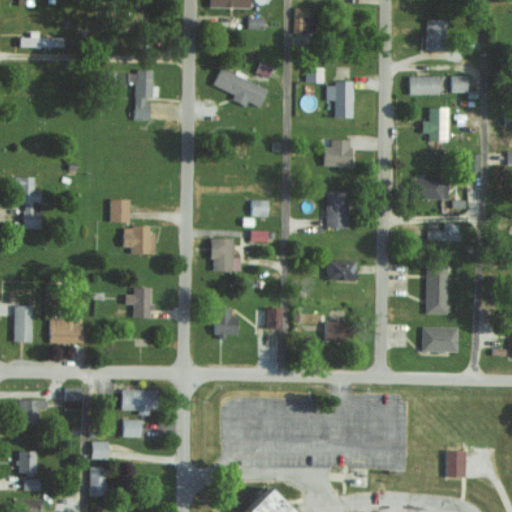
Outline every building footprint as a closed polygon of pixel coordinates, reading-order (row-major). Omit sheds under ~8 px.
[(291,32),(312,33),(312,16),(307,16),(307,7),(292,6),(291,32)] [(246,27),(262,27),(262,17),(246,16),(246,27)] [(424,48),(443,49),(443,18),(425,17),(424,48)] [(17,36),(16,45),(61,46),(61,35),(27,34),(27,36),(17,36)] [(253,71),(265,76),(269,66),(257,61),(253,71)] [(303,81),(321,81),(321,67),(303,66),(303,81)] [(232,93),(229,99),(244,105),(246,101),(257,106),(265,88),(218,67),(211,84),(232,93)] [(133,80),(131,118),(146,119),(147,98),(150,98),(150,69),(126,69),(126,80),(133,80)] [(101,71),(100,84),(122,85),(123,71),(101,71)] [(437,74),(406,75),(406,93),(437,93),(437,74)] [(449,91),(465,91),(464,74),(448,74),(449,91)] [(332,116),(350,116),(351,80),(331,79),(331,84),(324,84),(323,99),(332,99),(332,116)] [(426,138),(444,139),(445,106),(426,106),(426,119),(419,119),(419,131),(426,131),(426,138)] [(321,166),(350,165),(349,138),(328,139),(328,145),(321,145),(321,166)] [(465,171),(477,172),(478,153),(466,152),(465,171)] [(21,227),(38,227),(38,189),(32,189),(32,175),(12,175),(12,187),(18,187),(18,202),(21,202),(21,227)] [(446,197),(445,177),(407,178),(408,198),(446,197)] [(345,227),(346,189),(324,189),(323,226),(345,227)] [(127,197),(107,197),(107,220),(127,220),(127,197)] [(249,215),(265,215),(266,199),(249,199),(249,215)] [(455,239),(455,222),(441,222),(441,228),(425,228),(425,239),(455,239)] [(152,253),(153,232),(147,231),(147,225),(121,225),(120,246),(128,246),(128,252),(152,253)] [(265,230),(248,229),(248,240),(264,240),(265,230)] [(230,236),(209,237),(209,270),(238,269),(237,256),(230,256),(230,236)] [(354,259),(325,260),(325,279),(354,279),(354,259)] [(444,312),(446,265),(424,264),(423,312),(444,312)] [(149,286),(130,286),(129,316),(148,317),(149,286)] [(11,340),(29,341),(30,305),(11,304),(11,340)] [(279,307),(264,306),(264,327),(278,327),(279,307)] [(229,307),(213,307),(212,334),(235,334),(235,314),(228,314),(229,307)] [(69,318),(47,318),(47,342),(81,342),(82,323),(69,323),(69,318)] [(322,339),(345,340),(346,321),(322,320),(322,339)] [(419,350),(455,350),(455,326),(419,326),(419,350)] [(79,408),(79,386),(62,386),(61,408),(79,408)] [(119,409),(135,409),(135,411),(154,412),(154,388),(119,388),(119,409)] [(42,399),(16,399),(16,423),(43,423),(42,399)] [(120,435),(138,436),(138,418),(120,418),(120,435)] [(89,458),(105,458),(106,440),(89,440),(89,458)] [(463,475),(462,449),(443,449),(444,476),(463,475)] [(33,450),(16,450),(15,471),(33,472),(33,450)] [(103,465),(87,466),(87,494),(103,494),(103,465)] [(37,479),(21,478),(20,488),(37,489),(37,479)] [(293,511),(270,487),(245,510),(246,511),(293,511)] [(11,511),(38,511),(38,497),(11,497),(11,511)]
